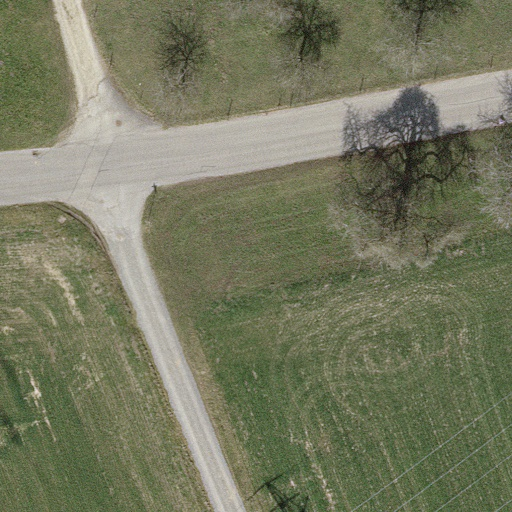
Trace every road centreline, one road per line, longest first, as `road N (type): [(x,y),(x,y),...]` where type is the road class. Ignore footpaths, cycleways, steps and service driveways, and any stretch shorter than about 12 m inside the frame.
road 1 (tertiary): [(511,96),(0,179)]
road 2 (track): [(109,167),(121,229),(231,511)]
road 3 (track): [(109,167),(70,0)]
